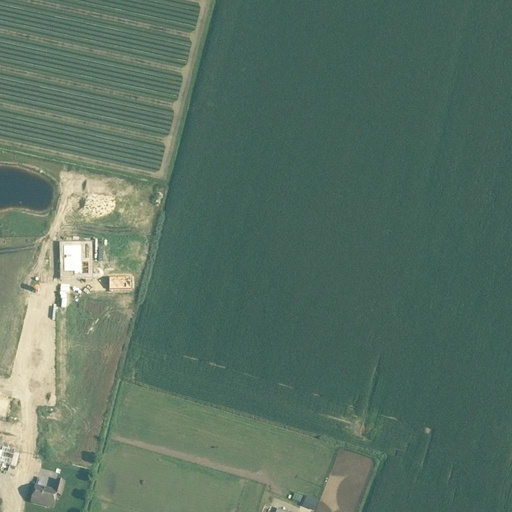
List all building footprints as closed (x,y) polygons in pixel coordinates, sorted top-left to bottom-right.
[(66,247),(66,273),(72,273),(72,276),(91,276),(91,262),(84,262),(84,247),(66,247)] [(127,279),(105,279),(105,291),(127,291),(127,279)] [(0,416),(14,420),(13,422),(14,422),(19,405),(0,399),(0,416)] [(76,409),(76,419),(89,419),(89,425),(99,425),(99,409),(76,409)] [(62,446),(60,446),(59,425),(61,425),(61,418),(41,419),(41,447),(62,447),(62,446)] [(0,452),(10,455),(16,434),(0,429),(0,452)] [(60,510),(65,494),(36,487),(31,503),(60,510)]
